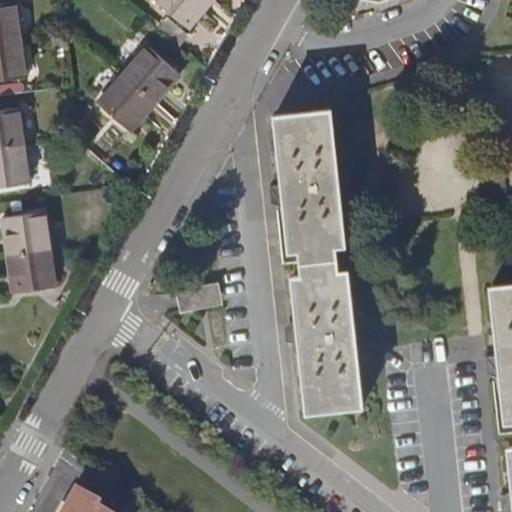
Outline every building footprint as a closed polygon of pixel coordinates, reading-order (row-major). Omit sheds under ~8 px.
[(155,0),(189,27),(212,0),(155,0)] [(0,3),(0,42),(22,39),(16,1),(0,3)] [(0,80),(27,76),(22,39),(0,42),(0,80)] [(148,45),(123,73),(156,102),(180,74),(148,45)] [(156,102),(123,73),(98,102),(131,130),(156,102)] [(0,110),(0,148),(25,145),(20,108),(0,110)] [(326,109),(271,115),(278,185),(265,187),(266,202),(280,201),(285,250),(295,249),(297,274),(288,275),(293,326),(280,328),(282,344),(295,342),(303,412),(358,406),(344,269),(333,270),(331,246),(341,245),(326,109)] [(0,187),(31,183),(25,145),(0,148),(0,187)] [(3,217),(9,255),(51,249),(46,211),(3,217)] [(56,287),(51,249),(9,255),(14,292),(56,287)] [(511,511),(511,284),(486,287),(493,358),(480,359),(481,375),(495,373),(500,423),(510,422),(511,443),(511,446),(503,448),(508,499),(495,500),(496,511),(511,511)] [(194,287),(178,291),(182,311),(198,308),(194,287)] [(78,487),(64,511),(112,511),(100,505),(102,501),(78,487)]
